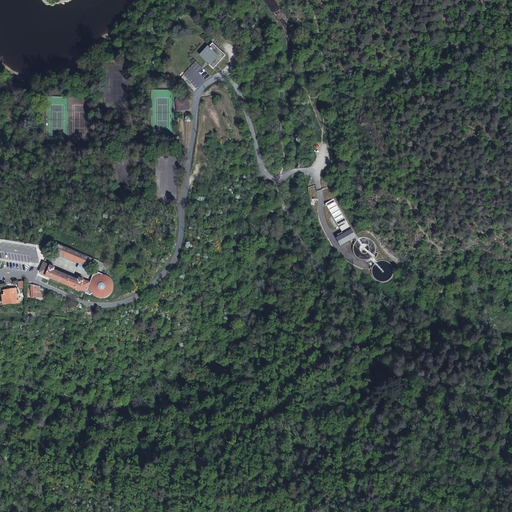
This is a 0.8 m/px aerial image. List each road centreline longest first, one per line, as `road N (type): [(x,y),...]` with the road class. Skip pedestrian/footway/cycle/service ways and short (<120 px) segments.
road 1 (unclassified): [(313,173),(266,176),(241,88),(223,78),(200,98),(180,264),(156,292),(107,305),(78,302),(24,276),(0,274)]
road 2 (track): [(271,179),(326,266),(395,314),(511,339)]
